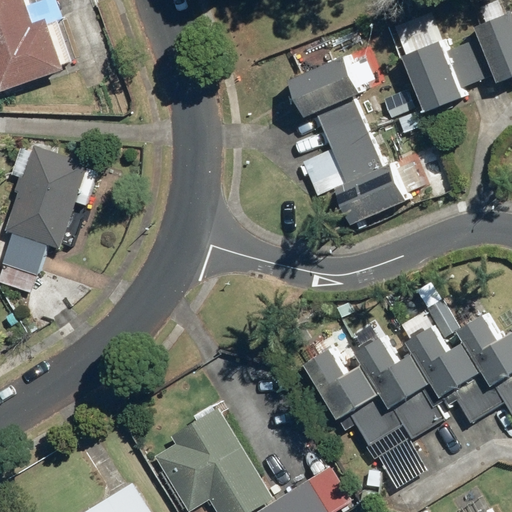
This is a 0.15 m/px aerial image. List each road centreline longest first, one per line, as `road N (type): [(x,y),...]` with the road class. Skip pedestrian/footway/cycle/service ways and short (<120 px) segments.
road 1 (residential): [(511,233),(457,233),(365,271),(333,274),(188,232)]
road 2 (residential): [(0,416),(125,333),(176,265),(188,232)]
road 3 (residential): [(188,232),(194,87),(162,0)]
